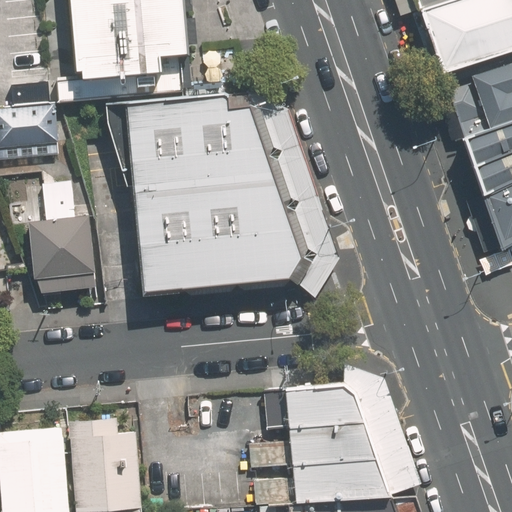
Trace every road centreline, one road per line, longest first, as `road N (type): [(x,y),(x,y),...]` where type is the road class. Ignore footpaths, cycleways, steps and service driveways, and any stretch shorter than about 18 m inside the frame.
road 1 (residential): [(0,362),(331,332),(438,342)]
road 2 (secondary): [(318,0),(438,342)]
road 3 (secondary): [(438,342),(497,511)]
